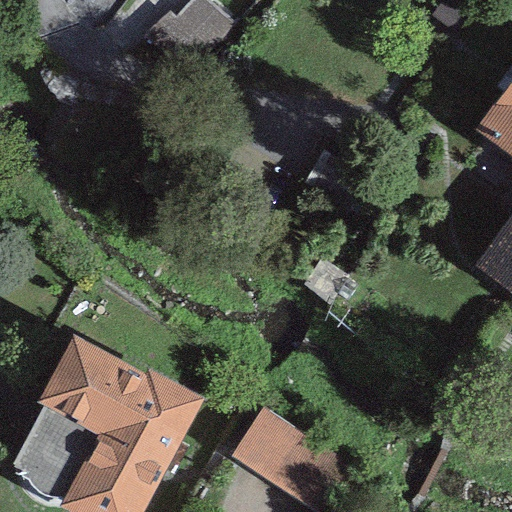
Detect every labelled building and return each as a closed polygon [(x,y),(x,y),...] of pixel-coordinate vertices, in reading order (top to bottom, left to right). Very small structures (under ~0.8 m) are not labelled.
[(215,0),(188,0),(147,39),(184,70),(240,27),(215,0)] [(511,70),(474,125),(511,151),(511,70)] [(511,209),(474,261),(511,288),(511,209)] [(145,368),(70,328),(35,394),(42,398),(13,458),(13,465),(18,469),(23,470),(25,472),(28,479),(32,484),(38,488),(45,491),(52,492),(58,492),(64,492),(59,500),(81,511),(136,511),(201,391),(148,363),(145,368)] [(317,511),(351,462),(262,403),(228,454),(315,511),(317,511)]
